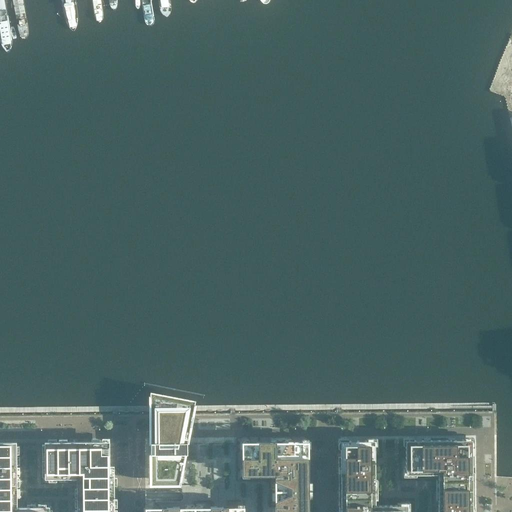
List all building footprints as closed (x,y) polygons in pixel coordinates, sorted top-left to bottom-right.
[(0,0),(0,23),(0,24),(1,25),(2,26),(2,27),(3,28),(4,29),(5,29),(7,30),(8,29),(8,28),(9,27),(10,26),(10,25),(10,24),(11,23),(11,22),(6,0),(0,0)] [(12,0),(15,15),(16,17),(17,18),(18,19),(20,22),(20,23),(21,23),(22,23),(23,22),(24,21),(24,19),(24,17),(24,16),(24,14),(21,0),(12,0)] [(41,0),(45,21),(45,23),(45,25),(46,26),(47,28),(47,29),(48,30),(49,32),(50,33),(52,34),(53,35),(54,36),(55,34),(56,33),(57,32),(57,30),(58,29),(58,27),(58,25),(59,24),(59,22),(58,21),(58,19),(54,0),(41,0)] [(60,0),(62,11),(63,13),(63,15),(64,17),(65,19),(65,21),(66,22),(67,24),(68,26),(70,27),(71,29),(72,30),(74,31),(75,30),(76,28),(76,26),(77,24),(78,22),(78,20),(78,18),(78,16),(78,14),(78,12),(78,10),(75,0),(60,0)] [(92,0),(94,10),(97,18),(97,19),(98,19),(99,20),(100,20),(101,20),(101,19),(102,19),(102,18),(103,18),(103,17),(103,8),(101,0),(92,0)] [(109,0),(109,2),(110,3),(110,4),(111,5),(111,6),(112,8),(113,9),(114,9),(115,10),(116,11),(117,10),(118,8),(118,7),(118,5),(119,4),(119,2),(119,0),(118,0),(109,0)] [(149,432),(150,485),(178,484),(187,432),(191,406),(149,398),(149,432)] [(374,441),(340,441),(340,487),(340,491),(341,507),(340,511),(471,511),(472,490),(471,440),(405,440),(374,441)] [(308,511),(308,442),(145,443),(145,511),(308,511)] [(17,444),(0,443),(0,511),(49,511),(49,508),(17,508),(17,444)] [(77,511),(114,511),(114,443),(44,443),(44,481),(77,481),(77,511)]
